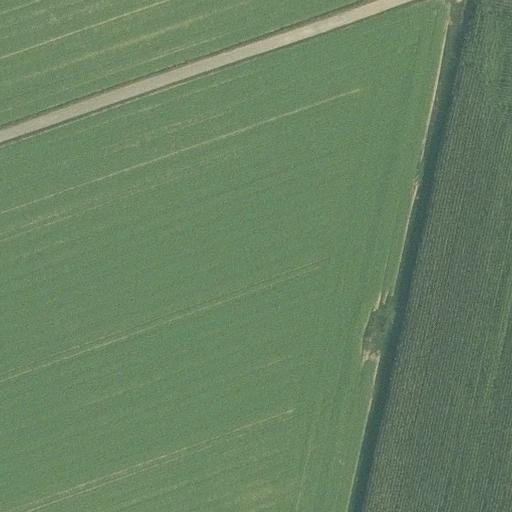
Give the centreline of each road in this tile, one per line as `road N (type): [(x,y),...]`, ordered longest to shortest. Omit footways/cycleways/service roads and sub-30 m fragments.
road 1 (track): [(462,0),(352,511)]
road 2 (track): [(0,135),(389,0)]
